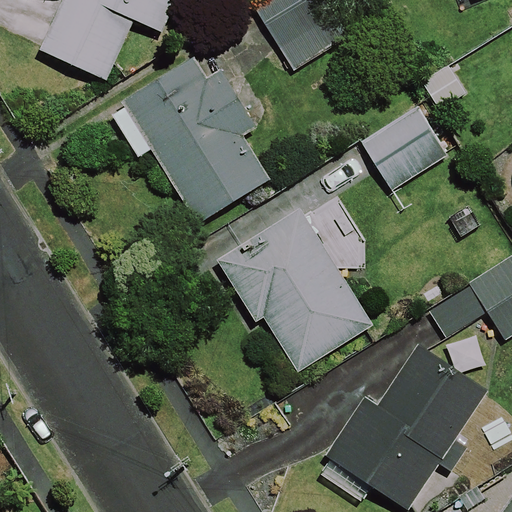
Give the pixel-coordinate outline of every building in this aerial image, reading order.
[(0,0),(0,32),(38,52),(103,84),(133,25),(158,37),(176,0),(0,0)] [(345,40),(318,0),(266,0),(252,10),(293,73),(345,40)] [(221,72),(208,80),(193,54),(106,106),(138,159),(154,149),(199,224),(269,182),(239,132),(252,124),(221,72)] [(445,160),(416,112),(360,146),(389,194),(445,160)] [(332,193),(298,213),(216,263),(257,330),(266,325),(295,374),(369,329),(336,275),(370,254),(332,193)] [(511,338),(511,282),(478,302),(503,344),(511,338)] [(480,318),(465,293),(427,315),(443,340),(480,318)] [(401,511),(479,414),(408,358),(316,475),(350,502),(365,484),(401,511)]
